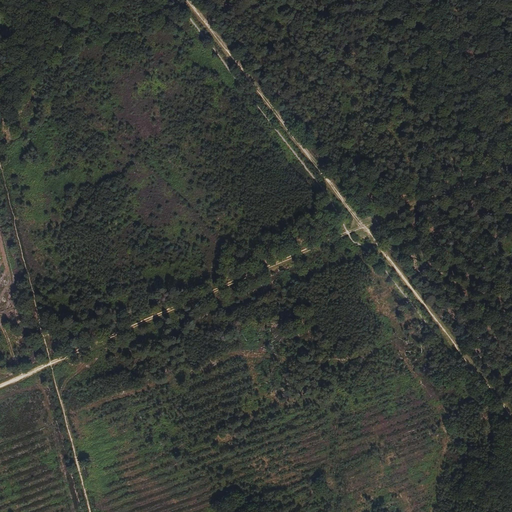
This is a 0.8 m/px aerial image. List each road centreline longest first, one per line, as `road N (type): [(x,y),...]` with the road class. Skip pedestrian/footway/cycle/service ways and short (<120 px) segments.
road 1 (track): [(0,385),(511,163)]
road 2 (track): [(511,432),(375,257),(352,240),(327,195),(175,0)]
